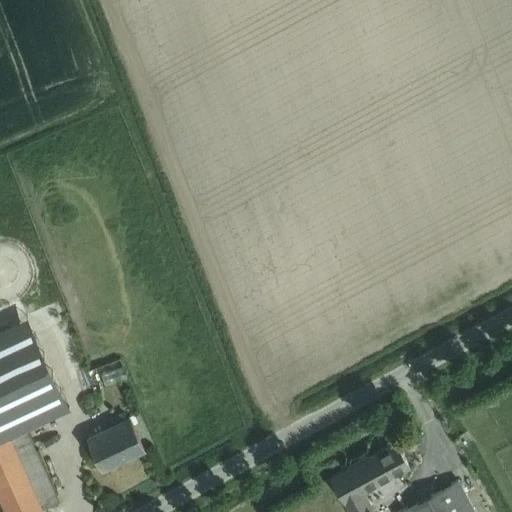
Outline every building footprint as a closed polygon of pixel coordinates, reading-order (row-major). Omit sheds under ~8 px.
[(30,314),(0,327),(0,501),(2,505),(4,511),(33,511),(59,500),(50,482),(24,427),(72,405),(30,314)] [(138,357),(119,361),(121,370),(140,366),(138,357)] [(144,376),(148,395),(174,390),(170,371),(144,376)] [(144,448),(135,430),(128,415),(88,434),(104,467),(144,448)] [(366,456),(331,475),(351,511),(375,511),(364,489),(408,465),(396,441),(366,456)] [(476,511),(468,495),(458,478),(394,511),(476,511)] [(176,485),(160,492),(166,503),(181,496),(176,485)]
